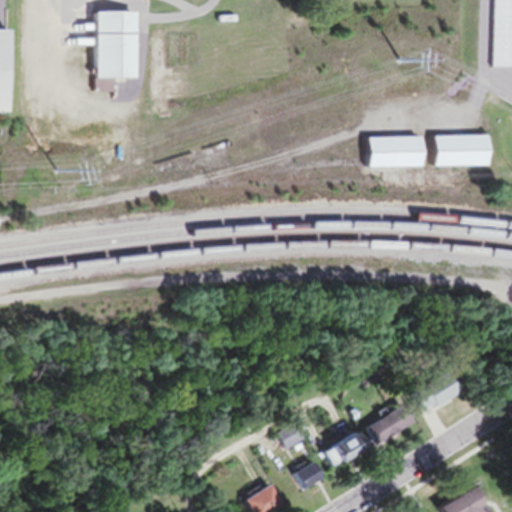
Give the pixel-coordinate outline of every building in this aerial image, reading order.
[(84,17),(85,96),(108,95),(108,84),(127,84),(126,16),(84,17)] [(480,140),(424,141),(424,172),(480,171),(480,140)] [(358,173),(414,173),(414,141),(358,142),(358,173)] [(402,398),(414,420),(453,398),(441,376),(402,398)] [(403,427),(392,411),(357,435),(368,451),(403,427)] [(278,456),(296,447),(287,430),(270,439),(278,456)] [(318,460),(328,475),(358,455),(349,440),(318,460)] [(287,479),(296,496),(315,486),(305,469),(287,479)] [(238,504),(241,511),(274,511),(275,511),(265,491),(238,504)] [(429,511),(473,511),(462,493),(429,511)]
